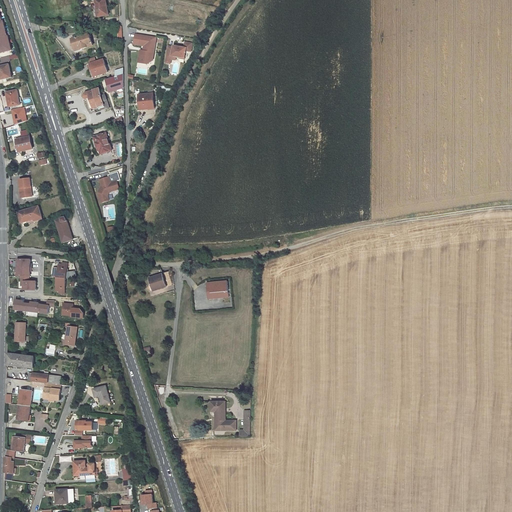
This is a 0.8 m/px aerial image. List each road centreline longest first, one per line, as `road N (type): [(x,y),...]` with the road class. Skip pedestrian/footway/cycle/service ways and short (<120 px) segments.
road 1 (primary): [(40,78),(179,511)]
road 2 (track): [(250,257),(359,228),(511,208)]
road 3 (unclassified): [(239,0),(175,102),(131,226)]
road 4 (residential): [(123,0),(131,226)]
road 5 (unclassified): [(100,310),(35,511)]
road 6 (secondary): [(1,254),(0,412)]
road 7 (unclassified): [(100,310),(69,254),(1,249)]
road 8 (unclassified): [(119,260),(250,257)]
